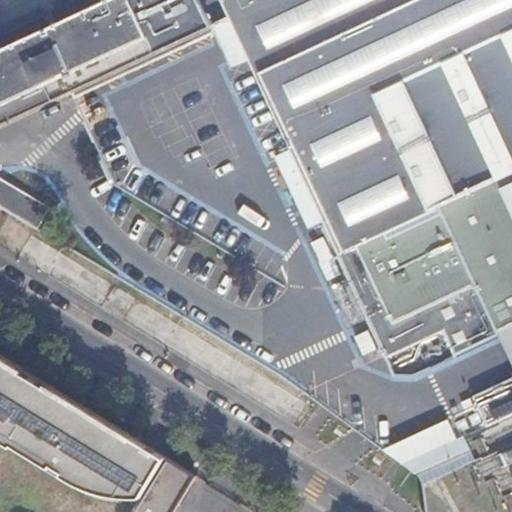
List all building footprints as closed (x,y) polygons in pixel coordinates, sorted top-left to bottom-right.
[(122,0),(0,57),(0,107),(47,86),(55,104),(204,34),(187,0),(122,0)] [(439,337),(481,427),(511,412),(511,0),(213,0),(252,83),(334,258),(383,363),(439,337)] [(36,204),(0,182),(0,210),(24,225),(36,204)] [(155,477),(167,458),(21,368),(0,354),(0,437),(13,446),(14,444),(52,467),(53,465),(65,472),(63,474),(70,479),(80,485),(97,491),(113,495),(131,496),(143,496),(155,477)] [(174,511),(197,476),(169,458),(157,478),(135,511),(174,511)] [(157,478),(169,458),(167,458),(155,477),(157,478)]
